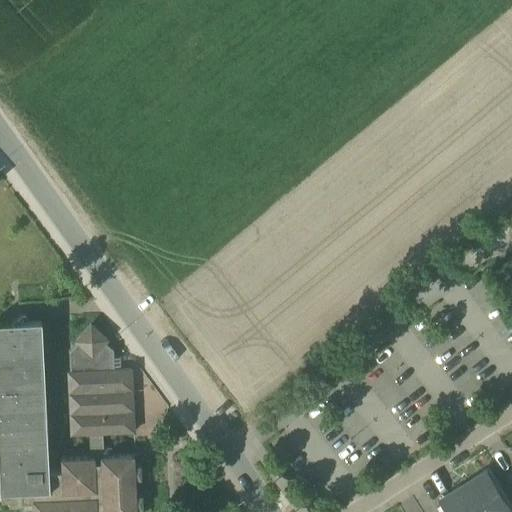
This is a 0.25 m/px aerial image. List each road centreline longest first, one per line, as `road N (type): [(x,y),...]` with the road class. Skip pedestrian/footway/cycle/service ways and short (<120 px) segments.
road 1 (residential): [(0,133),(270,511)]
road 2 (residential): [(511,421),(361,511)]
